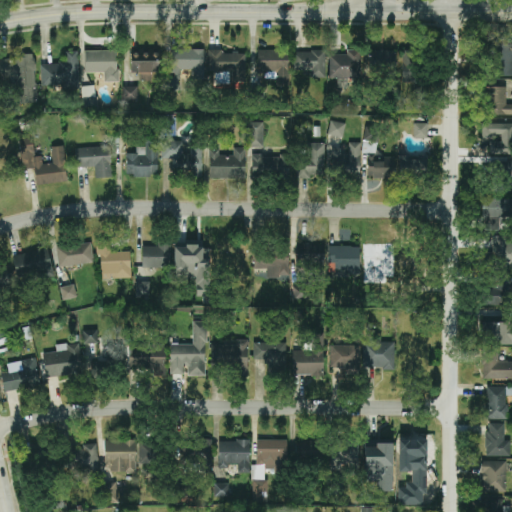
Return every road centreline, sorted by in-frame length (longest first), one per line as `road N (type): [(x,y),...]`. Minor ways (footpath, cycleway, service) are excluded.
road 1 (secondary): [(511,13),(121,10),(0,26)]
road 2 (residential): [(451,511),(454,11)]
road 3 (residential): [(453,212),(98,210),(0,228)]
road 4 (residential): [(452,410),(111,410),(0,425)]
